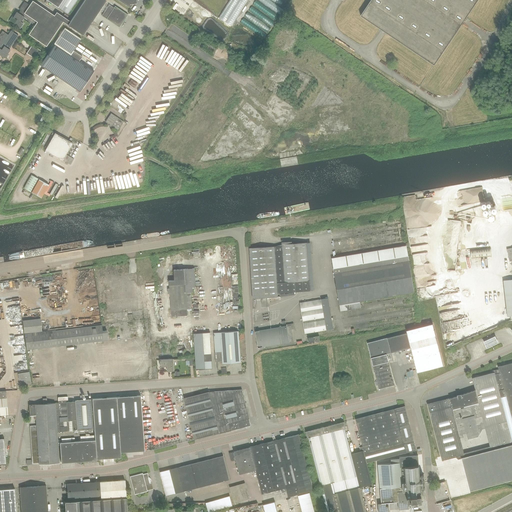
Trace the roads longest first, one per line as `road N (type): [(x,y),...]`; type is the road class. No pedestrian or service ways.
road 1 (unclassified): [(9,476),(25,394),(251,379)]
road 2 (tertiary): [(265,430),(111,469),(9,476)]
road 3 (unclassified): [(0,271),(235,233)]
road 4 (unclassified): [(0,78),(69,116),(84,113),(162,0)]
road 5 (tertiary): [(414,392),(265,430)]
road 6 (unclassified): [(251,379),(235,233)]
